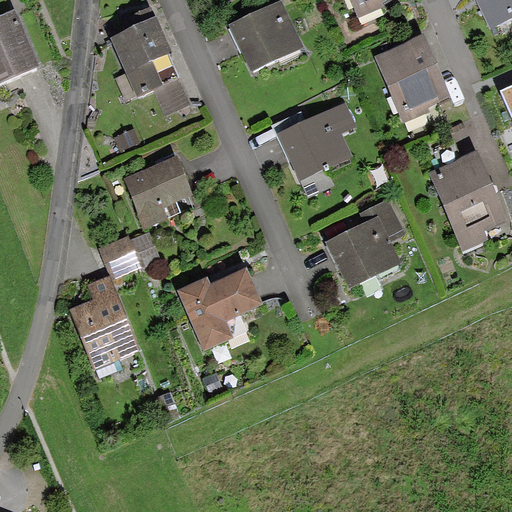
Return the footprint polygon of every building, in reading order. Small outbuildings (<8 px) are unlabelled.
[(395,0),(348,0),(358,22),(385,10),(383,5),(395,0)] [(511,0),(475,0),(490,33),(511,22),(511,0)] [(229,30),(251,77),(305,51),(282,4),(229,30)] [(174,60),(152,11),(119,26),(124,37),(112,43),(138,101),(156,93),(167,117),(191,106),(171,61),(174,60)] [(0,87),(40,71),(17,14),(0,20),(0,87)] [(451,102),(425,40),(376,61),(404,126),(431,115),(429,111),(451,102)] [(511,90),(500,96),(511,122),(511,90)] [(272,129),(300,186),(354,160),(342,137),(358,129),(346,105),(307,125),(301,114),(272,129)] [(121,153),(141,145),(136,131),(115,140),(121,153)] [(509,225),(478,155),(428,176),(462,254),(489,242),(486,235),(509,225)] [(178,207),(194,201),(179,160),(124,181),(144,233),(169,224),(168,221),(182,216),(178,207)] [(325,247),(349,295),(404,268),(393,245),(407,238),(389,203),(363,216),(368,226),(325,247)] [(150,234),(131,243),(142,271),(162,262),(150,234)] [(129,239),(99,251),(111,279),(113,283),(142,271),(131,243),(129,239)] [(242,320),(264,311),(248,274),(211,290),(208,283),(178,296),(205,356),(235,343),(234,340),(248,334),(242,320)] [(121,363),(141,355),(113,283),(111,279),(88,288),(94,303),(70,313),(94,373),(96,372),(100,381),(124,372),(121,363)] [(223,390),(216,375),(203,381),(210,396),(223,390)] [(176,406),(171,395),(154,401),(158,413),(176,406)]
